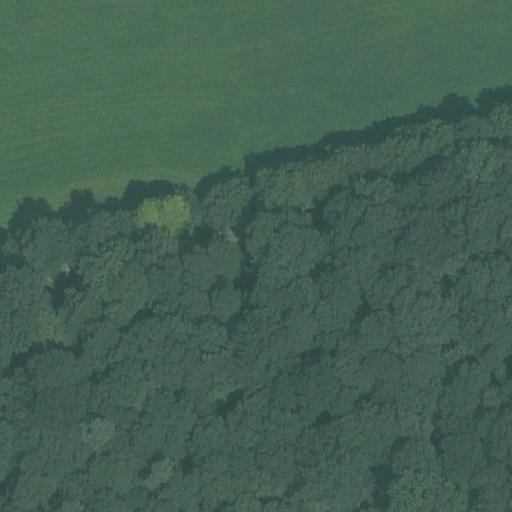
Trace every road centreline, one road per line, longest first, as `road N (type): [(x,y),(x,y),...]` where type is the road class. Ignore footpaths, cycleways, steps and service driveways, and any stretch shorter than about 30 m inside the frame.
road 1 (track): [(335,511),(258,230)]
road 2 (track): [(0,295),(258,230)]
road 3 (track): [(258,230),(511,169)]
